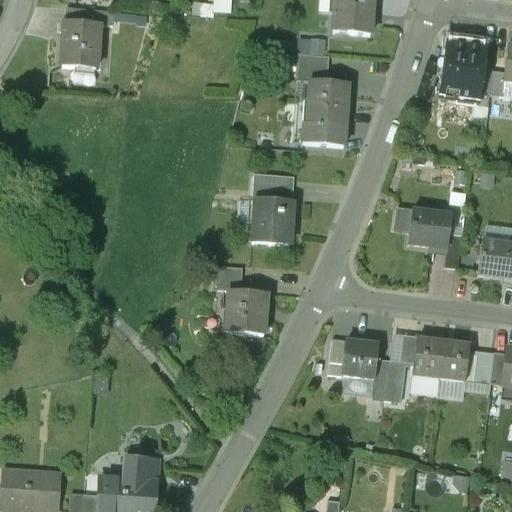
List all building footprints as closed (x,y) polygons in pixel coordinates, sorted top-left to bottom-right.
[(370,0),(335,0),(335,17),(333,17),(332,37),(334,37),(334,35),(348,36),(348,38),(369,39),(370,0)] [(113,13),(65,9),(64,23),(96,26),(112,27),(113,13)] [(96,26),(64,23),(60,68),(94,71),(96,53),(94,53),(96,26)] [(461,49),(450,48),(449,46),(447,47),(445,58),(443,59),(443,65),(444,67),(442,84),(456,87),(476,90),(478,78),(481,52),(463,49),(462,48),(461,49)] [(511,50),(506,50),(502,86),(511,86),(511,50)] [(327,61),(296,59),(294,85),(308,86),(325,87),(327,61)] [(426,65),(414,99),(427,104),(439,69),(426,65)] [(489,80),(478,78),(476,90),(473,111),(486,112),(489,80)] [(325,87),(308,86),(306,105),(308,105),(306,130),(303,130),(302,150),(342,152),(344,113),(343,113),(344,91),(346,91),(346,89),(325,87)] [(456,87),(453,109),(471,111),(473,111),(476,90),(456,87)] [(486,112),(473,111),(471,111),(469,121),(484,123),(486,112)] [(292,180),(252,177),(250,203),(254,203),(290,205),(292,180)] [(290,205),(254,203),(251,245),(267,246),(267,247),(287,248),(290,205)] [(449,219),(397,213),(395,230),(409,232),(408,248),(445,253),(447,239),(449,219)] [(460,241),(447,239),(445,253),(443,270),(456,271),(460,241)] [(511,248),(482,246),(478,278),(511,282),(511,248)] [(241,271),(217,270),(216,294),(227,295),(240,295),(241,271)] [(240,295),(227,295),(225,313),(226,313),(225,336),(262,338),(265,297),(240,295)] [(441,345),(416,343),(412,378),(437,381),(441,345)] [(376,348),(345,344),(340,378),(346,379),(346,380),(356,381),(356,378),(372,380),(376,348)] [(467,348),(441,345),(437,381),(463,384),(467,348)] [(511,353),(505,353),(504,358),(500,389),(511,390),(511,405),(511,406),(511,405),(511,353)] [(504,358),(492,357),(489,387),(500,389),(504,358)] [(235,404),(211,401),(210,415),(233,417),(235,404)] [(152,511),(156,464),(124,461),(122,483),(98,481),(97,500),(95,511),(152,511)] [(55,511),(58,479),(1,475),(0,489),(0,511),(12,511),(55,511)] [(81,511),(83,499),(68,498),(67,511),(81,511)] [(95,511),(97,500),(83,499),(81,511),(95,511)]
